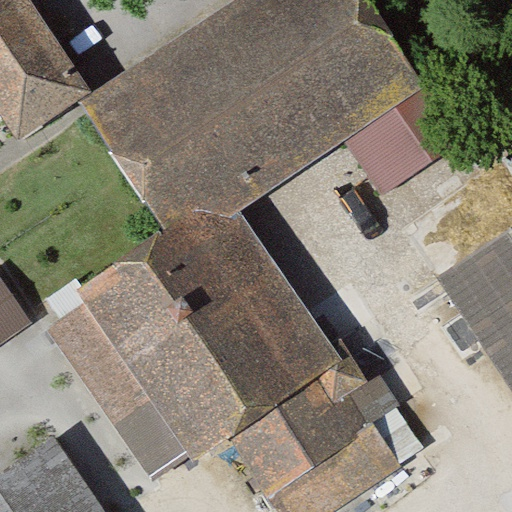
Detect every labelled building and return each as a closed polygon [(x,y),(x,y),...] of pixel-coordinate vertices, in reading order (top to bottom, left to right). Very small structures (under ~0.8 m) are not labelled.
[(28,0),(0,0),(0,104),(21,135),(89,88),(28,0)] [(339,0),(232,0),(61,115),(151,248),(185,226),(224,229),(412,102),(339,0)] [(76,321),(45,343),(146,486),(177,465),(184,475),(231,442),(280,511),(314,511),(367,475),(319,408),(340,393),(224,229),(185,226),(151,248),(67,308),(76,321)] [(511,239),(433,292),(511,410),(511,239)] [(0,294),(0,349),(26,330),(0,294)] [(87,511),(46,450),(0,480),(0,511),(87,511)]
